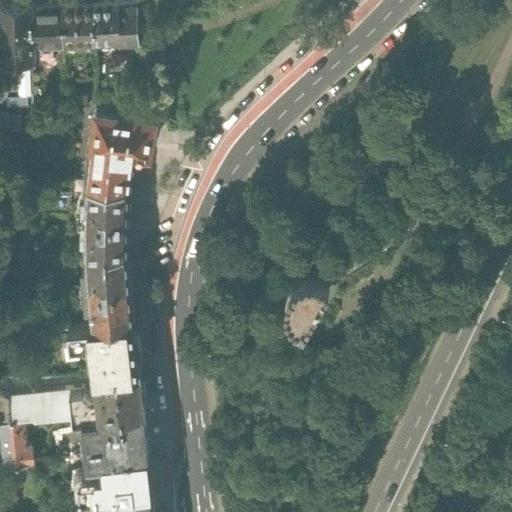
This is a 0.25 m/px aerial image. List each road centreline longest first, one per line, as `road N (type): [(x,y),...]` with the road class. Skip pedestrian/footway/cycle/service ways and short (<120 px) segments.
road 1 (primary): [(387,11),(255,132),(202,224),(181,325),(196,511)]
road 2 (primary): [(376,511),(511,225)]
